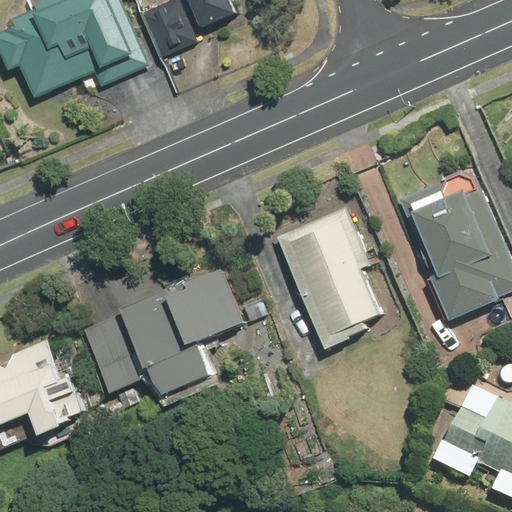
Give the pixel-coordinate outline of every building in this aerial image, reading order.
[(25,67),(37,98),(98,74),(103,86),(152,67),(125,0),(36,0),(40,10),(17,19),(20,27),(0,34),(0,41),(12,72),(25,67)] [(192,0),(204,28),(240,14),(234,0),(192,0)] [(409,215),(454,320),(511,295),(511,251),(483,183),(409,215)] [(349,208),(279,238),(328,349),(388,323),(365,270),(374,266),(349,208)] [(224,265),(124,309),(165,401),(216,379),(200,343),(249,322),(224,265)] [(90,417),(55,337),(0,361),(0,427),(35,413),(45,436),(90,417)] [(511,403),(474,386),(446,447),(511,476),(511,403)]
